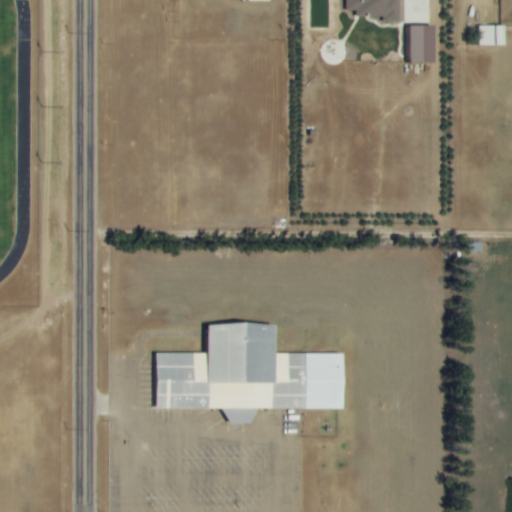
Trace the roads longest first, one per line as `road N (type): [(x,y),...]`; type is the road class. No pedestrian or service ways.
road 1 (track): [(22,240),(22,0),(10,265),(22,240)]
road 2 (tertiary): [(85,511),(85,0)]
